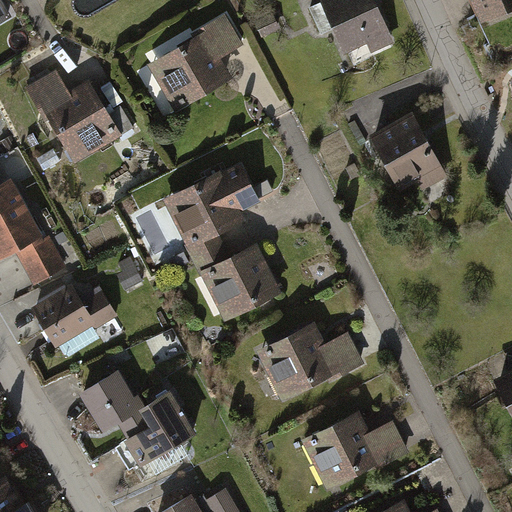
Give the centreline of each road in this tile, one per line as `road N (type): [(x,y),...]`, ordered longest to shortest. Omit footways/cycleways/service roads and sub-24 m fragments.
road 1 (residential): [(484,511),(284,117)]
road 2 (residential): [(423,0),(511,179)]
road 3 (residential): [(0,351),(93,511)]
